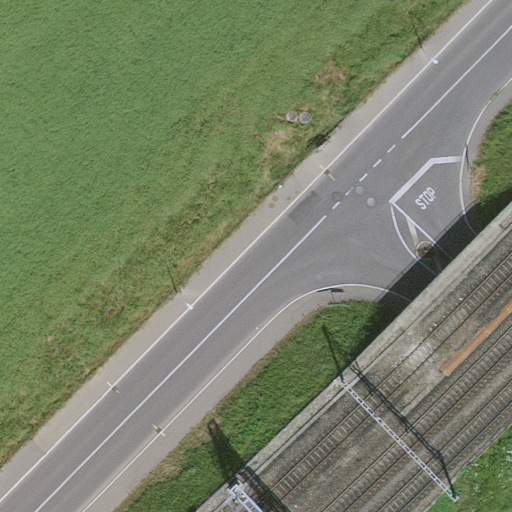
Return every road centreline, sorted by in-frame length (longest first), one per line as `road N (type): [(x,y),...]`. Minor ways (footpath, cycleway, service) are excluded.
road 1 (tertiary): [(38,511),(357,185)]
road 2 (tertiary): [(357,185),(511,28)]
road 3 (tertiary): [(511,320),(357,185)]
